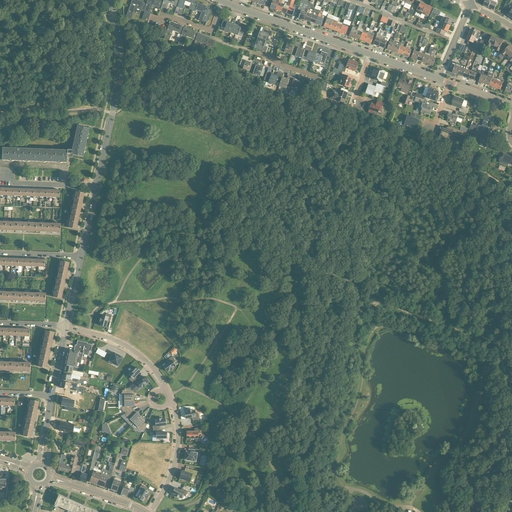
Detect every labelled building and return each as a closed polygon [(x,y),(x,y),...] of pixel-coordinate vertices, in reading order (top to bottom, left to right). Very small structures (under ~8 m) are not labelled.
[(144,12),(146,5),(144,4),(144,2),(137,0),(131,0),(126,18),(131,20),(135,8),(141,9),(141,11),(144,12)] [(160,10),(163,2),(161,1),(161,0),(159,0),(147,0),(146,5),(144,12),(143,15),(149,17),(150,14),(149,13),(152,5),(158,7),(157,9),(160,10)] [(177,8),(179,0),(178,0),(163,0),(163,2),(160,10),(166,11),(169,4),(174,5),(174,7),(176,7),(174,13),(177,14),(179,8),(177,8)] [(192,11),(195,4),(195,0),(179,0),(177,8),(179,8),(177,14),(180,15),(185,2),(191,4),(189,10),(192,11)] [(275,10),(279,0),(269,0),(267,6),(270,7),(270,8),(275,10)] [(281,12),(285,2),(282,1),(281,0),(279,0),(275,10),(281,12)] [(287,14),(291,0),(288,0),(288,3),(285,2),(281,12),(287,14)] [(291,0),(287,14),(292,16),(296,6),(293,4),(294,0),(291,0)] [(489,8),(492,1),(488,0),(486,0),(483,6),(489,8)] [(492,0),(492,1),(489,8),(494,11),(498,2),(493,0),(492,0)] [(304,20),(310,4),(310,3),(307,1),(305,9),(302,8),(298,18),(304,20)] [(390,12),(395,2),(393,1),(391,5),(389,4),(387,11),(390,12)] [(195,4),(192,11),(195,12),(196,11),(201,13),(198,21),(204,23),(204,21),(207,22),(210,14),(207,13),(209,7),(197,3),(197,4),(195,4)] [(420,3),(417,10),(422,13),(426,6),(420,3)] [(314,9),(315,8),(313,7),(314,5),(310,4),(304,20),(310,22),(314,9)] [(421,15),(424,16),(424,17),(427,18),(431,9),(426,6),(422,13),(421,15)] [(363,15),(365,9),(358,7),(354,16),(358,18),(359,14),(363,15)] [(318,10),(317,10),(314,9),(310,22),(315,24),(320,11),(318,10)] [(320,11),(315,24),(321,26),(324,16),(322,15),(323,12),(320,11)] [(231,34),(234,25),(229,23),(230,20),(224,17),(221,27),(225,29),(224,31),(231,34)] [(440,22),(449,27),(452,21),(442,17),(440,22)] [(329,29),(332,20),(327,18),(324,27),(329,29)] [(334,31),(338,22),(332,20),(329,29),(334,31)] [(181,35),(184,28),(181,27),(182,26),(170,22),(164,39),(169,41),(173,31),(179,33),(178,34),(181,35)] [(340,33),(343,24),(343,23),(338,22),(334,31),(340,33)] [(449,27),(440,22),(440,23),(435,33),(444,36),(446,31),(447,32),(449,27)] [(234,25),(231,34),(237,36),(238,33),(242,35),(246,25),(240,23),(239,27),(234,25)] [(360,40),(363,31),(363,30),(360,28),(362,24),(360,23),(359,26),(358,28),(354,38),(360,40)] [(343,24),(340,33),(345,35),(348,26),(343,24)] [(354,38),(358,28),(352,26),(349,36),(354,38)] [(195,41),(198,34),(195,33),(196,32),(184,28),(181,35),(181,36),(178,45),(183,47),(186,37),(192,39),(192,40),(195,41)] [(257,38),(266,41),(267,36),(271,38),(273,32),(264,28),(262,32),(260,31),(257,38)] [(476,38),(478,39),(480,34),(471,30),(469,35),(476,38)] [(368,33),(363,31),(360,40),(365,42),(368,33)] [(368,33),(365,42),(370,44),(374,34),(368,32),(368,33)] [(396,42),(397,39),(398,36),(399,33),(396,33),(394,40),(394,41),(390,40),(387,50),(392,52),(396,42)] [(209,47),(212,40),(209,39),(209,38),(198,34),(195,41),(192,51),(197,53),(200,43),(201,43),(206,45),(206,46),(209,47)] [(379,47),(382,37),(379,36),(377,35),(373,45),(379,47)] [(474,41),(475,39),(476,38),(469,35),(466,40),(468,41),(467,44),(473,47),(474,44),(477,45),(478,42),(474,41)] [(494,47),(497,39),(492,36),(490,41),(487,47),(489,48),(491,45),(494,47)] [(382,37),(379,47),(384,49),(388,38),(386,38),(382,37)] [(264,46),(266,41),(257,38),(255,45),(257,46),(256,50),(266,53),(268,47),(264,46)] [(292,52),(294,47),(289,45),(290,41),(284,39),(281,49),(285,50),(284,53),(291,55),(292,52)] [(497,39),(494,47),(496,48),(495,50),(499,52),(501,46),(503,41),(497,39)] [(401,43),(396,42),(392,52),(397,53),(400,46),(401,43)] [(303,55),(304,50),(300,49),(301,45),(295,43),(294,47),(292,52),(296,53),(295,56),(302,59),(303,55)] [(468,48),(465,47),(461,45),(458,51),(465,54),(468,48)] [(405,48),(400,46),(397,53),(403,55),(405,48)] [(508,56),(511,52),(511,47),(510,46),(502,54),(504,56),(506,54),(508,56)] [(312,63),(315,54),(310,52),(312,49),(306,47),(304,50),(303,55),(307,57),(305,60),(312,63)] [(427,64),(433,48),(430,47),(428,54),(425,53),(424,55),(422,62),(427,64)] [(405,48),(403,55),(408,57),(411,50),(405,48)] [(433,48),(427,64),(432,66),(437,52),(434,51),(435,49),(433,48)] [(419,53),(413,51),(411,58),(416,60),(419,53)] [(315,54),(312,63),(319,65),(320,63),(324,64),(328,65),(331,58),(327,57),(327,54),(321,52),(320,56),(315,54)] [(250,70),(253,61),(250,60),(249,62),(247,61),(249,58),(243,56),(239,65),(243,66),(242,69),(249,72),(250,70)] [(337,70),(342,72),(344,73),(346,68),(355,71),(355,69),(356,69),(357,66),(357,65),(358,63),(354,62),(354,61),(352,61),(349,60),(347,64),(346,64),(344,65),(339,64),(337,70)] [(250,70),(253,72),(252,74),(260,77),(263,68),(258,66),(259,63),(253,61),(250,70)] [(458,75),(462,65),(453,62),(450,71),(453,72),(453,73),(458,75)] [(466,70),(467,67),(462,65),(458,75),(463,77),(466,70)] [(380,82),(382,76),(383,72),(374,68),(372,73),(373,73),(372,75),(371,75),(370,79),(380,82)] [(471,71),(466,70),(463,77),(469,79),(471,71)] [(480,73),(472,70),(471,71),(469,79),(474,81),(475,80),(477,81),(480,73)] [(280,84),(282,78),(283,75),(277,72),(276,76),(271,74),(268,83),(275,85),(276,83),(279,84),(280,84)] [(482,74),(480,73),(477,81),(479,81),(479,82),(484,84),(488,75),(482,74)] [(490,86),(492,79),(493,76),(488,74),(488,75),(484,84),(490,86)] [(352,79),(342,75),(339,85),(349,88),(349,87),(350,88),(351,85),(350,84),(352,79)] [(291,88),(294,80),(294,78),(288,76),(287,80),(282,78),(280,84),(279,84),(279,87),(285,89),(286,86),(291,88)] [(294,80),(291,88),(297,90),(298,88),(302,89),(306,80),(300,77),(298,81),(294,80)] [(400,79),(398,84),(397,88),(401,89),(400,92),(407,94),(411,82),(407,80),(406,82),(400,79)] [(498,81),(495,88),(501,90),(503,83),(498,81)] [(384,87),(380,85),(376,84),(376,87),(373,86),(373,87),(371,86),(372,86),(370,85),(368,84),(366,90),(365,90),(365,94),(372,96),(374,92),(381,94),(384,87)] [(432,90),(428,89),(426,95),(425,98),(435,101),(436,98),(437,99),(438,96),(437,95),(438,92),(435,91),(435,90),(432,88),(432,90)] [(346,93),(338,90),(338,92),(332,90),(330,96),(336,98),(335,100),(343,103),(346,97),(345,96),(346,93)] [(462,106),(463,105),(464,100),(455,97),(453,103),(454,103),(453,106),(452,106),(460,109),(459,112),(466,114),(468,108),(462,106)] [(386,104),(384,103),(377,101),(376,105),(371,104),(370,107),(369,106),(368,109),(369,109),(368,112),(373,114),(373,113),(377,114),(379,110),(381,111),(383,105),(386,106),(386,104)] [(432,107),(423,104),(422,104),(421,108),(422,108),(421,112),(421,113),(424,114),(424,115),(426,116),(426,115),(429,116),(431,112),(431,111),(431,112),(430,111),(432,107)] [(414,119),(415,115),(410,113),(410,118),(407,116),(406,120),(404,125),(406,126),(406,127),(407,127),(416,130),(416,129),(415,129),(416,128),(419,121),(415,119),(414,119)] [(459,116),(449,113),(448,115),(449,115),(447,122),(450,123),(450,124),(455,126),(458,118),(464,120),(466,115),(460,114),(459,116)] [(471,125),(470,129),(469,131),(479,135),(477,140),(480,141),(487,143),(490,138),(486,136),(488,131),(491,123),(492,123),(494,119),(486,116),(482,126),(476,124),(475,126),(471,125)] [(3,149),(2,161),(67,163),(67,158),(72,158),(73,156),(83,158),(88,136),(89,133),(89,129),(84,128),(84,127),(78,126),(75,139),(75,141),(76,141),(74,151),(72,151),(68,151),(3,149)] [(453,132),(445,129),(443,129),(440,137),(450,141),(453,132)] [(500,157),(499,161),(500,162),(499,163),(508,166),(509,164),(511,165),(511,156),(504,154),(503,157),(501,157),(500,157)] [(73,204),(82,206),(84,194),(76,192),(73,204)] [(73,204),(71,216),(79,218),(82,206),(73,204)] [(79,218),(71,216),(68,228),(77,230),(79,218)] [(12,222),(0,222),(0,225),(0,230),(12,231),(12,222)] [(12,222),(12,231),(24,231),(24,223),(12,222)] [(24,223),(24,231),(36,232),(36,223),(24,223)] [(36,223),(36,232),(48,232),(48,224),(36,223)] [(48,224),(48,232),(60,233),(61,224),(48,224)] [(58,274),(67,275),(69,263),(61,261),(58,274)] [(58,274),(56,285),(64,287),(67,275),(58,274)] [(64,287),(56,285),(53,297),(61,299),(64,287)] [(0,292),(0,300),(9,301),(9,292),(0,292)] [(9,292),(9,301),(21,301),(22,293),(9,292)] [(22,293),(21,301),(33,302),(34,293),(22,293)] [(34,293),(33,302),(45,302),(46,294),(34,293)] [(101,318),(100,322),(101,322),(100,326),(105,327),(107,321),(110,322),(112,315),(107,314),(105,317),(102,316),(102,318),(101,318)] [(43,343),(52,345),(54,333),(46,331),(43,343)] [(77,368),(80,369),(83,355),(88,356),(89,351),(91,352),(92,345),(87,344),(87,343),(77,341),(76,345),(75,345),(73,352),(68,351),(65,366),(71,367),(77,368)] [(43,343),(41,355),(49,357),(52,345),(43,343)] [(114,353),(109,362),(118,367),(123,358),(114,353)] [(49,357),(41,355),(38,367),(47,369),(49,357)] [(168,363),(163,367),(167,372),(170,370),(170,371),(174,368),(173,367),(175,366),(173,363),(175,361),(172,357),(167,361),(168,363)] [(18,371),(18,363),(6,362),(5,371),(18,371)] [(18,363),(18,371),(30,372),(31,363),(18,363)] [(133,383),(138,379),(135,376),(140,372),(136,368),(133,370),(133,369),(130,372),(130,373),(129,375),(131,377),(129,379),(133,383)] [(62,380),(79,384),(83,385),(84,381),(80,380),(79,380),(72,379),(72,380),(70,380),(70,376),(63,374),(62,380)] [(138,379),(133,383),(136,388),(139,386),(141,388),(143,387),(143,388),(147,385),(146,384),(149,382),(145,377),(140,381),(138,379)] [(76,391),(76,387),(69,386),(70,383),(61,382),(60,388),(76,391)] [(124,401),(134,401),(134,395),(132,395),(132,394),(133,391),(125,388),(124,391),(123,391),(121,394),(124,395),(124,401)] [(74,401),(63,398),(61,406),(73,408),(74,401)] [(28,412),(37,414),(39,402),(31,400),(28,412)] [(134,407),(134,401),(124,401),(124,407),(122,408),(123,412),(124,411),(125,414),(133,411),(132,408),(132,407),(134,407)] [(188,412),(184,413),(186,419),(192,417),(193,420),(199,419),(198,414),(195,414),(195,411),(192,411),(192,410),(188,411),(188,412)] [(134,424),(141,417),(137,413),(135,414),(134,414),(133,411),(125,414),(127,417),(131,415),(132,417),(130,420),(134,424)] [(28,412),(26,424),(34,426),(37,414),(28,412)] [(144,432),(147,424),(144,423),(143,422),(145,421),(141,417),(134,424),(138,428),(137,430),(141,432),(141,431),(144,432)] [(153,430),(160,430),(159,426),(166,425),(165,420),(161,420),(161,419),(157,420),(157,421),(155,421),(155,424),(152,425),(153,430)] [(74,425),(60,422),(59,431),(72,433),(74,425)] [(34,426),(26,424),(23,436),(31,438),(34,426)] [(194,432),(187,432),(187,439),(191,439),(191,440),(193,440),(194,440),(194,439),(198,439),(198,433),(200,433),(200,428),(194,429),(194,432)] [(160,430),(153,430),(153,436),(156,436),(156,439),(159,439),(159,440),(163,440),(163,439),(167,438),(167,433),(160,433),(160,430)] [(3,432),(3,441),(15,441),(16,433),(3,432)] [(94,470),(94,471),(89,482),(91,483),(92,481),(93,482),(93,483),(97,484),(101,474),(102,471),(94,468),(96,461),(97,461),(100,449),(99,449),(99,448),(96,447),(90,469),(94,470)] [(186,452),(185,460),(196,462),(196,458),(198,458),(200,450),(189,449),(190,450),(189,452),(186,452)] [(61,455),(58,470),(74,474),(74,472),(78,473),(79,467),(75,466),(77,458),(72,457),(70,467),(63,465),(65,456),(61,455)] [(125,472),(128,462),(122,460),(119,471),(125,472)] [(84,473),(87,463),(83,462),(80,473),(82,474),(79,481),(85,483),(87,475),(84,474),(84,472),(84,473)] [(102,471),(101,474),(97,484),(101,486),(101,485),(103,485),(102,487),(104,488),(106,481),(110,482),(114,467),(110,466),(109,471),(104,469),(102,471)] [(195,479),(197,472),(185,468),(184,472),(182,471),(179,479),(190,482),(191,477),(195,479)] [(114,480),(111,490),(114,491),(114,493),(116,494),(116,492),(117,492),(120,482),(114,480)] [(128,493),(133,495),(135,488),(130,487),(131,485),(128,484),(124,483),(120,495),(127,497),(128,493)] [(142,491),(138,498),(143,501),(145,498),(146,498),(148,495),(147,494),(148,492),(146,491),(147,488),(142,485),(139,490),(142,491)] [(175,488),(172,493),(175,495),(175,496),(179,498),(179,497),(181,498),(183,496),(186,497),(188,492),(182,489),(181,491),(175,488)] [(70,511),(71,511),(76,502),(59,495),(54,505),(70,511)] [(71,511),(91,511),(93,510),(76,502),(71,511)]
